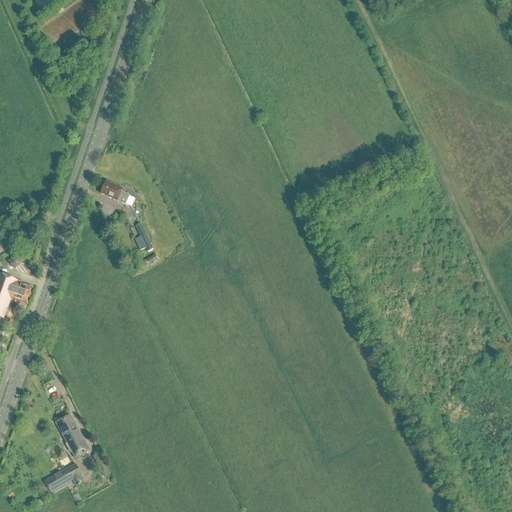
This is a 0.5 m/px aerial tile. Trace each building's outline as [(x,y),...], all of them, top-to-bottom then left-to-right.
[(120,195),(123,190),(106,182),(101,195),(124,205),(127,198),(121,196),(122,196),(120,195)] [(154,250),(143,224),(135,227),(140,238),(135,241),(140,252),(146,250),(147,253),(154,250)] [(30,258),(24,250),(8,262),(15,270),(30,258)] [(144,262),(148,267),(158,261),(155,255),(144,262)] [(27,305),(33,290),(22,286),(23,283),(0,275),(0,318),(4,320),(12,300),(27,305)] [(90,452),(74,422),(67,426),(64,420),(56,425),(75,460),(90,452)] [(63,472),(45,483),(51,494),(70,483),(82,476),(76,465),(63,472)]
